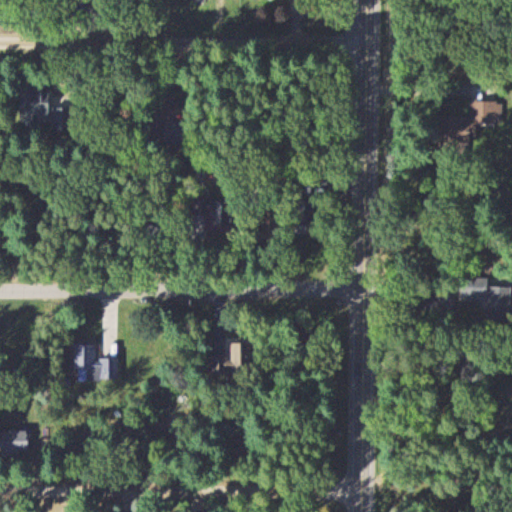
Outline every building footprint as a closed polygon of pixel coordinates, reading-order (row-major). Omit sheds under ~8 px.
[(22,85),(22,121),(50,121),(50,85),(22,85)] [(441,116),(441,146),(471,146),(472,135),(479,136),(479,123),(503,123),(504,102),(472,101),(472,117),(441,116)] [(310,217),(314,180),(296,178),(292,215),(310,217)] [(230,204),(208,206),(210,222),(232,220),(230,204)] [(464,298),(490,298),(490,321),(511,321),(511,281),(464,281),(464,298)] [(252,373),(252,339),(226,339),(226,373),(252,373)] [(89,370),(89,382),(104,382),(105,362),(97,362),(97,345),(76,345),(75,370),(89,370)] [(491,374),(484,359),(467,367),(474,382),(491,374)] [(3,431),(3,457),(31,457),(31,431),(3,431)]
